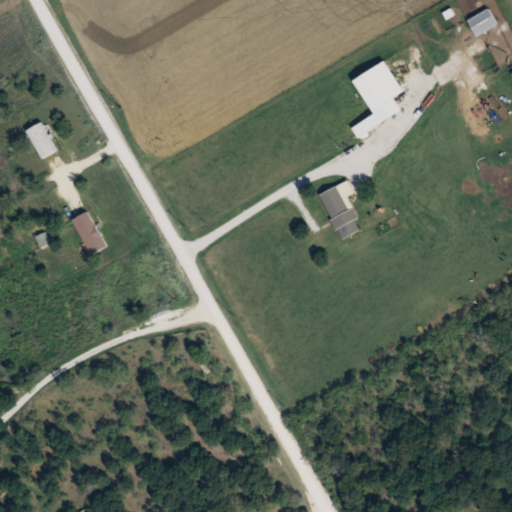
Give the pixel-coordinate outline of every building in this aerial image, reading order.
[(501,25),(493,7),(470,18),(478,36),(501,25)] [(376,112),(408,91),(388,60),(356,81),(376,112)] [(358,131),(361,136),(381,122),(377,117),(358,131)] [(29,129),(43,158),(59,150),(45,121),(29,129)] [(365,228),(350,194),(356,191),(351,179),(323,192),(343,237),(365,228)] [(110,245),(93,209),(76,217),(93,253),(110,245)]
